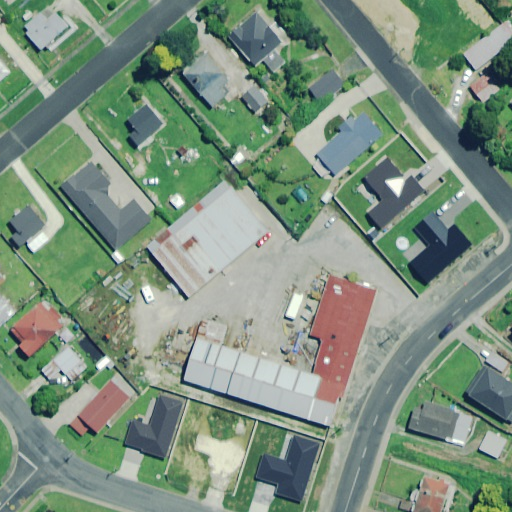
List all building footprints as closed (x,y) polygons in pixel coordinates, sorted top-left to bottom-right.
[(48,6),(24,26),(27,30),(24,33),(39,51),(68,26),(57,12),(54,14),(48,6)] [(284,41),(258,12),(230,37),(255,66),(262,60),(274,74),(287,63),(275,49),(284,41)] [(511,43),(511,29),(506,22),(464,55),(476,71),(511,43)] [(181,73),(214,108),(227,96),(231,101),(239,94),(229,83),(232,80),(205,51),(181,73)] [(0,82),(11,73),(0,61),(0,82)] [(501,90),(488,73),(470,87),(483,104),(501,90)] [(346,85),(338,75),(330,81),(325,75),(308,88),(321,105),(346,85)] [(270,101),(255,85),(241,97),(255,113),(270,101)] [(131,112),(134,115),(128,120),(137,130),(130,136),(140,148),(166,125),(148,104),(139,111),(136,107),(131,112)] [(383,133),(365,113),(355,122),(351,118),(339,129),(342,132),(318,155),(336,175),(383,133)] [(196,152),(187,142),(176,152),(185,161),(196,152)] [(413,177),(395,154),(346,192),(364,216),(413,177)] [(121,211),(107,196),(112,192),(108,187),(112,183),(93,161),(62,188),(117,251),(153,220),(135,199),(121,211)] [(261,230),(220,182),(142,250),(183,297),(261,230)] [(14,215),(16,217),(10,222),(19,232),(12,238),(20,248),(27,242),(30,245),(49,229),(30,205),(22,212),(20,210),(14,215)] [(32,244),(19,255),(30,268),(43,257),(32,244)] [(118,250),(111,258),(120,267),(127,260),(118,250)] [(301,371),(333,381),(363,287),(321,274),(302,335),(312,338),(301,371)] [(180,294),(171,284),(164,290),(173,300),(180,294)] [(0,327),(16,313),(3,298),(0,300),(0,327)] [(19,346),(30,357),(64,327),(68,324),(53,305),(48,309),(42,303),(10,331),(22,344),(19,346)] [(82,328),(76,321),(62,333),(68,339),(82,328)] [(301,371),(189,336),(175,379),(224,395),(319,425),(333,381),(301,371)] [(88,368),(71,347),(42,371),(50,381),(63,371),(71,381),(88,368)] [(511,384),(500,376),(508,363),(492,352),(465,394),(511,423),(511,422),(511,384)] [(95,365),(100,371),(106,365),(110,370),(115,365),(106,355),(95,365)] [(224,395),(175,379),(165,411),(214,426),(224,395)] [(74,416),(92,432),(123,397),(105,381),(74,416)] [(460,458),(473,417),(461,413),(427,402),(423,412),(415,409),(409,428),(446,441),(442,452),(460,458)] [(478,457),(491,464),(495,458),(496,459),(507,442),(490,431),(479,449),(482,451),(478,457)] [(297,478),(244,461),(233,494),(287,511),(297,478)] [(232,477),(217,472),(212,486),(227,491),(232,477)] [(424,477),(420,491),(414,489),(410,500),(416,502),(412,511),(442,511),(443,511),(445,511),(446,511),(455,487),(424,477)]
